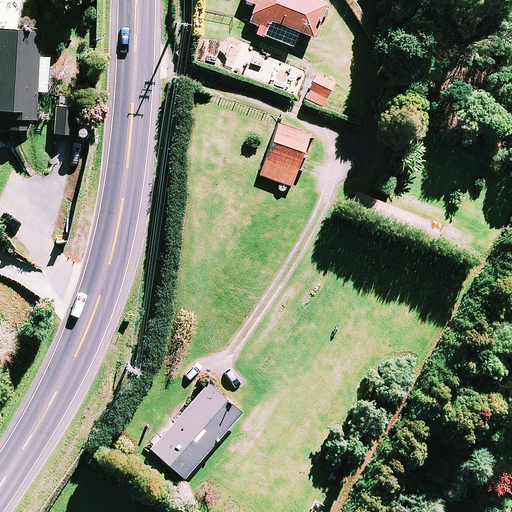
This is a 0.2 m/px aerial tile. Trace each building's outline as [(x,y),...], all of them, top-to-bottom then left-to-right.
[(22,0),(0,0),(0,124),(27,126),(28,116),(36,116),(37,88),(47,89),(49,55),(38,54),(40,24),(21,23),(22,0)] [(249,0),(256,3),(246,27),(264,35),(271,17),(312,34),(325,0),(249,0)] [(333,81),(316,73),(305,97),(321,105),(333,81)] [(74,96),(57,95),(55,132),(72,133),(74,96)] [(260,173),(269,176),(291,184),(309,133),(278,122),(260,173)] [(241,409),(207,380),(150,445),(184,474),(241,409)]
